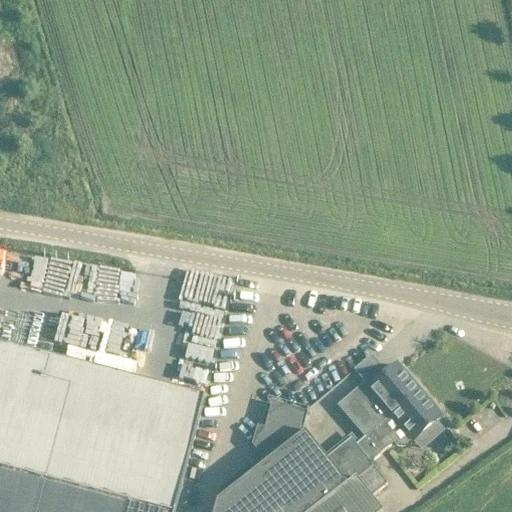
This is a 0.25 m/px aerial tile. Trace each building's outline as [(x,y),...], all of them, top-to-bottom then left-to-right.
[(0,473),(146,511),(174,511),(204,402),(0,348),(0,473)] [(396,368),(361,398),(360,405),(379,427),(392,417),(418,394),(396,368)] [(379,427),(357,446),(367,459),(369,463),(393,445),(395,447),(404,448),(413,441),(413,442),(440,420),(418,394),(392,417),(379,427)] [(315,511),(356,481),(356,482),(359,480),(373,468),(369,463),(367,459),(357,446),(356,447),(351,440),(325,461),(303,432),(309,410),(308,410),(306,414),(271,404),(264,430),(257,428),(252,447),(266,465),(217,503),(216,503),(213,511),(315,511)] [(388,486),(373,468),(359,480),(356,482),(370,499),(388,486)] [(0,511),(146,511),(0,473),(0,511)] [(356,481),(315,511),(380,511),(370,499),(356,482),(356,481)]
